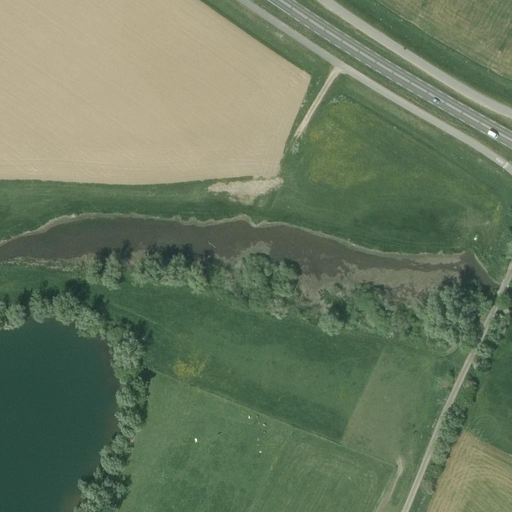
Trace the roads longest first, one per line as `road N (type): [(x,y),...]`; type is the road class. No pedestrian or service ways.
road 1 (unclassified): [(243,0),(511,170)]
road 2 (unclassified): [(402,511),(511,260)]
road 3 (primary): [(511,140),(279,0)]
road 4 (unclassified): [(511,114),(324,0)]
